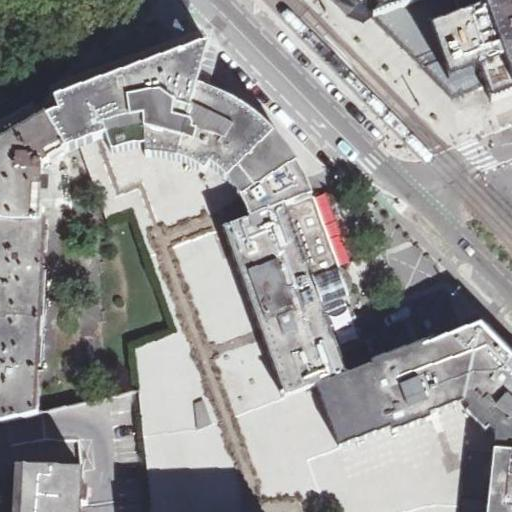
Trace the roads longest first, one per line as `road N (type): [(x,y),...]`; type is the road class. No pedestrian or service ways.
road 1 (tertiary): [(409,185),(218,0)]
road 2 (tertiary): [(511,287),(409,185)]
